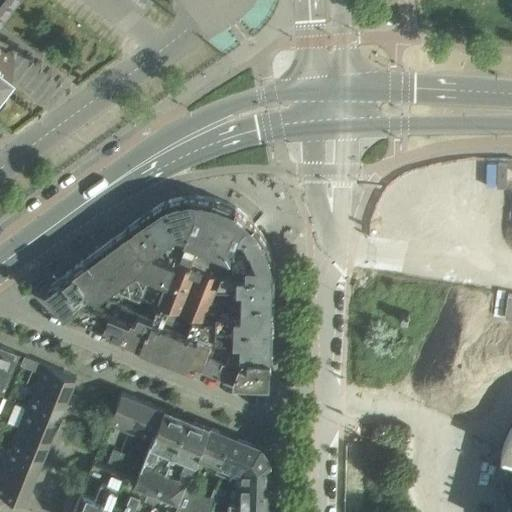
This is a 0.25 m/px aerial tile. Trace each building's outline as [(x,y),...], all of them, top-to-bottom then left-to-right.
[(0,0),(0,106),(6,99),(6,88),(0,79),(0,78),(0,75),(7,67),(14,57),(0,44),(0,18),(13,0),(0,0)] [(127,0),(146,14),(154,3),(150,0),(127,0)] [(189,195),(165,201),(176,232),(185,236),(194,212),(195,196),(189,195)] [(187,241),(180,261),(188,264),(189,260),(193,262),(199,246),(222,255),(230,259),(238,238),(241,229),(250,220),(235,207),(214,199),(212,199),(195,196),(194,212),(185,236),(184,239),(187,241)] [(138,218),(127,227),(143,250),(153,253),(160,247),(168,240),(176,232),(165,201),(151,210),(145,214),(138,218)] [(214,297),(212,300),(219,300),(220,289),(232,290),(232,301),(242,302),(242,304),(273,305),(273,292),(274,265),(268,245),(267,243),(260,233),(253,223),(250,220),(241,229),(238,238),(245,241),(251,253),(258,266),(248,266),(248,259),(234,259),(234,275),(223,275),(222,278),(217,289),(214,297)] [(127,227),(108,241),(128,266),(151,275),(167,281),(168,279),(175,262),(153,253),(143,250),(127,227)] [(108,241),(89,254),(113,284),(119,291),(141,300),(146,287),(151,275),(128,266),(108,241)] [(89,254),(71,268),(72,269),(90,292),(98,294),(99,294),(108,287),(119,291),(113,284),(89,254)] [(163,293),(158,304),(169,309),(181,313),(194,318),(204,322),(212,300),(214,297),(217,289),(222,278),(188,265),(188,264),(180,261),(176,260),(175,262),(168,279),(167,281),(163,293)] [(51,294),(47,296),(54,306),(57,304),(63,311),(74,316),(80,299),(90,292),(72,269),(49,286),(50,288),(47,290),(51,294)] [(80,299),(74,316),(98,325),(101,326),(100,327),(120,335),(126,318),(130,308),(108,299),(104,309),(94,305),(98,294),(90,292),(80,299)] [(199,336),(198,337),(210,342),(216,340),(216,341),(231,341),(231,351),(241,355),(270,356),(272,356),(272,330),(273,305),(242,304),(242,302),(232,301),(229,301),(229,314),(217,314),(217,316),(216,325),(203,325),(199,336)] [(157,307),(152,317),(164,323),(169,309),(158,304),(157,307)] [(126,318),(120,335),(140,343),(141,343),(142,344),(152,317),(139,312),(130,308),(126,318)] [(152,317),(142,344),(156,350),(171,355),(189,362),(198,337),(199,336),(188,332),(182,330),(167,324),(164,323),(152,317)] [(194,318),(188,332),(199,336),(203,325),(204,322),(194,318)] [(198,337),(189,362),(201,367),(217,372),(238,380),(241,355),(231,351),(210,342),(198,337)] [(0,399),(19,354),(0,345),(0,399)] [(241,355),(238,380),(255,381),(255,385),(264,385),(264,381),(267,381),(267,376),(269,376),(270,356),(241,355)] [(40,372),(35,385),(66,398),(75,377),(23,356),(20,364),(40,372)] [(58,419),(66,398),(35,385),(26,406),(58,419)] [(121,391),(108,423),(128,431),(141,400),(121,391)] [(141,400),(128,431),(151,441),(164,409),(141,400)] [(26,406),(17,427),(49,440),(58,419),(26,406)] [(151,441),(137,473),(152,479),(178,415),(164,409),(151,441)] [(178,415),(152,479),(160,482),(167,485),(193,421),(178,415)] [(193,421),(167,485),(182,492),(184,486),(189,475),(197,455),(208,427),(193,421)] [(511,511),(511,422),(511,424),(508,429),(505,435),(503,441),(501,448),(500,454),(499,461),(500,468),(500,474),(502,481),(504,488),(506,494),(509,500),(506,511),(511,511)] [(17,427),(9,448),(41,461),(49,440),(17,427)] [(208,427),(197,455),(208,459),(205,467),(214,470),(215,468),(229,435),(208,427)] [(229,435),(215,468),(221,470),(230,474),(234,466),(239,468),(249,462),(252,467),(264,470),(264,466),(268,466),(268,461),(259,447),(234,437),(229,435)] [(9,448),(0,469),(32,482),(41,461),(9,448)] [(115,464),(120,451),(112,448),(107,461),(115,464)] [(115,464),(123,467),(128,454),(120,451),(115,464)] [(71,511),(121,511),(124,507),(111,501),(122,473),(121,473),(112,469),(92,461),(91,463),(86,475),(100,481),(94,494),(81,489),(71,511)] [(230,474),(229,476),(237,479),(237,489),(267,490),(268,466),(264,466),(264,470),(252,467),(249,462),(239,468),(234,466),(230,474)] [(0,492),(24,503),(32,482),(0,469),(0,492)] [(124,507),(121,511),(173,511),(176,507),(182,492),(167,485),(160,482),(152,479),(137,473),(124,507)] [(182,492),(176,507),(187,511),(210,511),(213,506),(216,499),(211,497),(210,497),(184,486),(182,492)] [(214,486),(210,497),(211,497),(216,499),(218,500),(222,489),(214,486)] [(228,500),(228,511),(245,511),(266,511),(267,490),(237,489),(230,488),(230,500),(228,500)]
